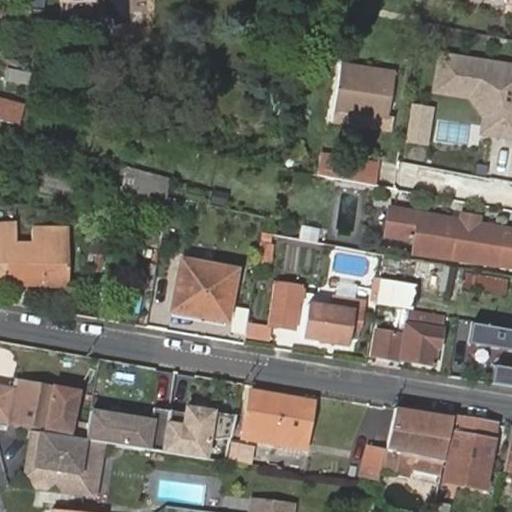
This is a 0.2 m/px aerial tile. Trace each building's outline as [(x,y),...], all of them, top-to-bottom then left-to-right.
[(511,0),(500,0),(499,10),(511,12),(511,0)] [(511,62),(438,51),(431,93),(467,98),(480,118),(479,135),(511,139),(511,62)] [(333,116),(359,120),(359,114),(388,120),(396,78),(343,67),(333,116)] [(433,108),(411,105),(406,142),(427,145),(433,108)] [(378,166),(321,154),(317,171),(375,182),(378,166)] [(160,210),(165,177),(119,169),(114,203),(160,210)] [(398,228),(438,237),(435,250),(511,267),(511,231),(404,208),(398,228)] [(0,282),(68,285),(70,230),(0,227),(0,282)] [(178,264),(171,311),(189,314),(189,316),(224,322),(233,273),(178,264)] [(407,310),(409,284),(373,281),(370,307),(407,310)] [(274,297),(269,325),(293,330),(297,301),(274,297)] [(306,306),(301,339),(348,348),(354,315),(306,306)] [(439,352),(445,317),(407,310),(403,337),(376,333),(371,358),(391,362),(392,360),(434,367),(436,351),(439,352)] [(511,393),(511,334),(470,327),(467,346),(511,353),(511,370),(511,375),(492,372),(489,390),(511,393)] [(0,387),(0,427),(34,433),(51,436),(65,439),(74,440),(84,391),(39,382),(37,395),(0,387)] [(250,393),(240,439),(275,446),(276,442),(284,400),(250,393)] [(303,447),(310,411),(303,410),(304,403),(284,400),(276,442),(303,447)] [(216,410),(183,405),(179,425),(165,423),(160,453),(207,462),(216,410)] [(449,451),(452,434),(455,418),(393,406),(380,469),(380,470),(409,476),(411,469),(441,475),(444,456),(445,450),(449,451)] [(155,420),(89,409),(84,441),(89,442),(103,444),(150,451),(155,420)] [(494,426),(455,418),(452,434),(464,437),(460,458),(487,464),(494,426)] [(84,441),(74,440),(65,439),(51,436),(34,433),(28,477),(38,495),(43,495),(51,487),(62,497),(82,499),(89,442),(84,441)] [(460,458),(464,437),(452,434),(449,451),(445,450),(444,456),(460,458)] [(95,501),(103,444),(89,442),(82,499),(95,501)] [(276,442),(275,446),(302,451),(303,447),(276,442)] [(253,447),(233,444),(230,460),(250,463),(253,447)] [(380,469),(384,454),(367,450),(360,479),(377,483),(380,470),(380,469)] [(439,484),(482,492),(487,464),(444,456),(441,475),(439,484)] [(292,511),(293,502),(250,497),(247,511),(292,511)]
